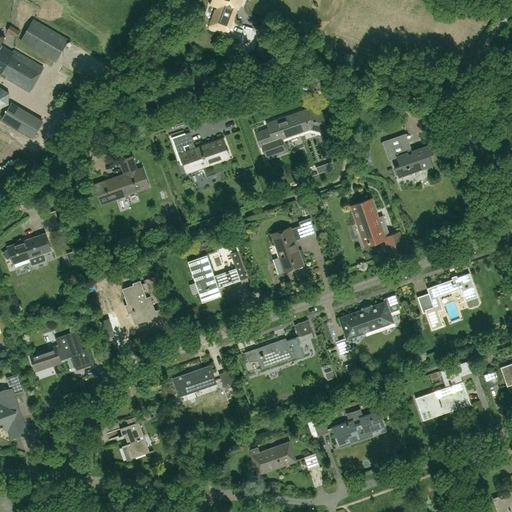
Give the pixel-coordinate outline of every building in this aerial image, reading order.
[(215,9),(208,26),(214,28),(219,15),(229,19),(235,2),(241,4),(242,0),(214,0),(212,6),(218,8),(217,10),(215,9)] [(279,0),(279,1),(291,9),(295,0),(279,0)] [(20,41),(56,62),(69,39),(33,19),(20,41)] [(10,25),(6,31),(16,37),(20,31),(10,25)] [(0,74),(29,92),(43,67),(14,50),(13,52),(0,44),(0,43),(5,36),(0,33),(0,74)] [(42,121),(11,103),(2,119),(33,137),(42,121)] [(322,132),(326,114),(313,110),(313,113),(305,116),(303,111),(267,124),(269,129),(256,134),(260,146),(263,145),(266,156),(284,150),(280,139),(310,128),(309,125),(322,128),(321,132),(322,132)] [(186,172),(228,157),(222,140),(186,153),(183,147),(188,145),(184,134),(171,139),(181,164),(183,163),(186,172)] [(432,166),(428,156),(433,154),(430,145),(407,153),(401,136),(382,143),(383,143),(386,150),(389,149),(392,158),(397,157),(400,165),(395,167),(399,177),(432,166)] [(148,185),(142,168),(136,170),(131,157),(120,162),(124,174),(95,185),(101,202),(148,185)] [(390,235),(383,216),(378,218),(371,199),(352,206),(362,234),(361,235),(364,244),(368,243),(368,244),(369,243),(369,242),(384,237),(391,257),(400,254),(402,253),(406,251),(400,231),(390,235)] [(63,229),(60,218),(59,217),(48,221),(52,233),(63,229)] [(316,234),(310,218),(299,222),(304,238),(316,234)] [(303,265),(290,227),(271,234),(276,247),(279,257),(273,259),(278,274),(303,265)] [(51,251),(46,235),(45,234),(23,242),(20,238),(11,246),(7,247),(8,248),(2,253),(7,259),(11,258),(13,264),(29,258),(32,266),(46,261),(44,253),(51,251)] [(273,246),(267,248),(269,255),(275,253),(273,246)] [(207,257),(188,263),(195,283),(189,285),(193,294),(198,292),(201,301),(220,294),(218,288),(247,278),(237,251),(231,253),(230,253),(236,268),(214,276),(207,257)] [(443,325),(438,311),(443,309),(438,297),(460,289),(465,302),(466,301),(468,306),(470,307),(478,305),(479,302),(469,273),(426,289),(428,293),(417,297),(423,314),(426,313),(432,330),(443,325)] [(154,318),(145,293),(148,292),(149,294),(159,290),(155,276),(144,280),(145,283),(142,284),(140,280),(132,283),(133,285),(122,289),(127,304),(124,305),(127,314),(130,313),(134,325),(154,318)] [(347,338),(394,321),(391,313),(400,310),(395,294),(383,298),(385,303),(370,309),(370,310),(365,312),(364,311),(340,319),(347,337),(335,341),(340,354),(351,350),(347,338)] [(314,337),(308,320),(297,324),(303,341),(314,337)] [(119,346),(111,323),(99,327),(108,350),(119,346)] [(94,365),(88,348),(83,350),(76,331),(56,338),(59,347),(30,357),(35,369),(52,363),(52,364),(66,359),(66,358),(71,357),(77,371),(94,365)] [(303,356),(297,337),(289,340),(288,337),(279,341),(246,352),(249,362),(257,359),(261,369),(295,357),(296,359),(303,356)] [(445,388),(415,398),(423,420),(433,417),(432,414),(469,401),(462,382),(458,383),(456,378),(478,371),(474,359),(440,371),(445,388)] [(353,362),(345,365),(348,373),(356,370),(353,362)] [(511,363),(500,367),(507,386),(511,384),(511,363)] [(217,384),(210,365),(172,378),(177,391),(179,397),(186,394),(217,384)] [(233,383),(229,371),(219,374),(223,387),(233,383)] [(28,432),(14,394),(23,391),(17,374),(7,378),(11,388),(0,392),(0,428),(7,432),(10,439),(28,432)] [(491,403),(498,402),(494,383),(487,384),(491,403)] [(379,410),(363,416),(360,409),(346,414),(349,421),(332,427),(338,446),(359,439),(358,435),(364,433),(366,438),(367,438),(365,432),(383,426),(384,426),(385,426),(379,410)] [(153,424),(159,422),(158,420),(160,419),(158,415),(157,415),(156,414),(150,417),(153,424)] [(328,432),(323,418),(313,421),(318,436),(317,434),(327,430),(328,433),(328,432)] [(149,451),(139,422),(120,428),(122,435),(118,437),(119,437),(125,435),(127,444),(122,446),(127,460),(153,451),(153,450),(149,451)] [(296,461),(289,442),(260,452),(258,447),(249,450),(255,467),(258,474),(296,461)] [(185,459),(181,448),(175,450),(178,461),(185,459)] [(320,466),(315,454),(304,458),(308,470),(320,466)] [(511,511),(511,492),(495,499),(499,511),(511,511)]
